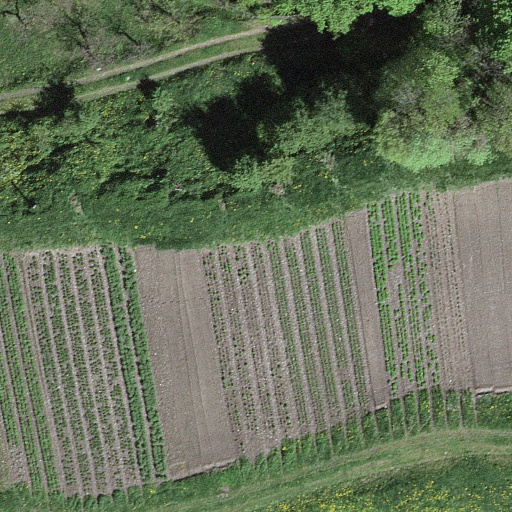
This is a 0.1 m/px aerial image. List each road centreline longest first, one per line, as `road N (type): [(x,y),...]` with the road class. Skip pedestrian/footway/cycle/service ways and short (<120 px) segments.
road 1 (track): [(0,110),(285,44),(389,0)]
road 2 (track): [(511,449),(462,445),(171,511)]
